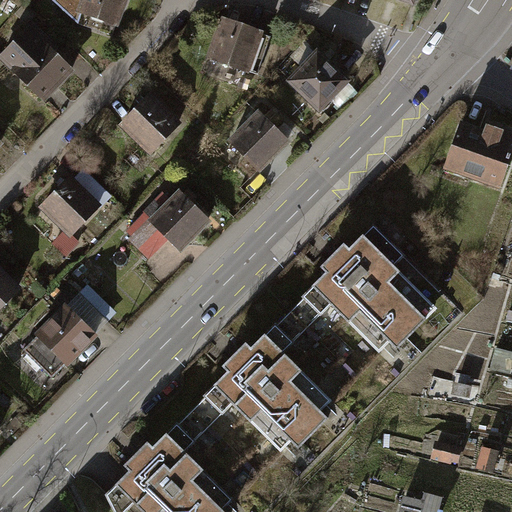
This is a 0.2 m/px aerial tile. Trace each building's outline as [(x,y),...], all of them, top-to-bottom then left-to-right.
[(53,0),(77,22),(81,11),(103,19),(99,30),(112,35),(124,0),(53,0)] [(223,19),(210,57),(257,72),(269,35),(223,19)] [(28,28),(1,56),(43,97),(70,69),(28,28)] [(316,53),(290,80),(319,108),(345,80),(316,53)] [(150,96),(122,124),(149,151),(177,123),(150,96)] [(257,112),(230,140),(259,169),(286,141),(257,112)] [(484,132),(457,123),(443,167),(500,185),(511,148),(511,132),(487,125),(484,132)] [(72,181),(97,205),(99,207),(110,196),(83,169),(72,181)] [(97,205),(72,181),(70,179),(42,207),(69,234),(97,205)] [(170,201),(151,220),(170,238),(179,247),(207,220),(188,202),(193,197),(183,187),(170,201)] [(151,220),(170,201),(162,192),(121,233),(148,260),(170,238),(151,220)] [(388,243),(370,225),(346,249),(340,243),(316,267),(321,272),(297,296),(299,298),(285,312),(303,330),(328,306),(376,353),(386,343),(392,349),(422,318),(416,312),(427,301),(377,253),(388,243)] [(0,269),(0,305),(18,288),(0,269)] [(86,288),(81,293),(106,318),(112,313),(86,288)] [(65,306),(22,348),(52,377),(94,335),(65,306)] [(303,330),(285,312),(273,324),(271,322),(247,346),(242,341),(217,365),(223,371),(199,394),(201,397),(188,409),(206,427),(230,403),(276,451),(287,440),(294,447),(323,418),(316,411),(328,399),(281,352),(303,330)] [(206,427),(188,409),(175,422),(173,421),(148,445),(143,440),(119,464),(125,470),(102,493),(110,511),(121,511),(131,503),(139,511),(221,511),(220,510),(231,499),(182,451),(206,427)] [(19,412),(10,421),(17,428),(26,419),(19,412)] [(461,463),(464,450),(440,444),(437,457),(461,463)] [(441,511),(442,494),(424,494),(423,498),(405,498),(404,511),(441,511)]
